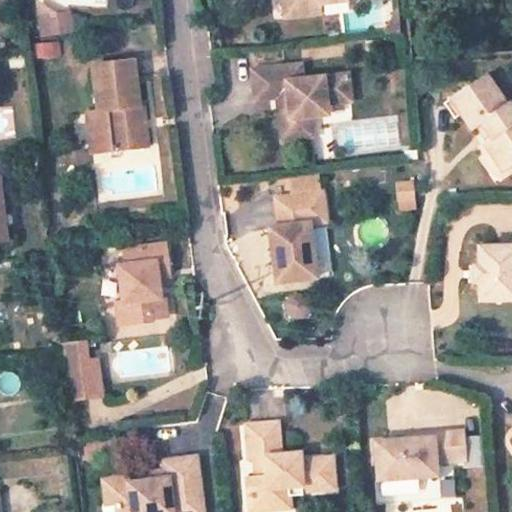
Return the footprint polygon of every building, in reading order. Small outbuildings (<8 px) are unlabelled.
[(345,0),(268,0),(270,16),(312,11),(312,3),(345,0)] [(68,32),(68,7),(34,7),(34,32),(68,32)] [(136,112),(130,66),(90,70),(96,119),(104,119),(108,155),(146,150),(143,115),(142,113),(136,112)] [(469,113),(481,133),(477,136),(499,176),(511,167),(511,96),(511,97),(507,99),(488,69),(451,93),(455,100),(447,106),(454,118),(461,113),(464,118),(469,113)] [(346,114),(340,77),(298,83),(295,71),(248,78),(251,106),(276,104),(277,122),(268,124),(271,154),(304,150),(300,120),(346,114)] [(412,208),(411,179),(392,180),(393,209),(412,208)] [(311,295),(304,226),(321,225),(319,205),(272,210),(275,240),(263,242),(270,300),(311,295)] [(511,239),(481,240),(482,264),(473,264),(474,288),(481,289),(482,309),(511,308),(511,239)] [(157,327),(157,285),(165,284),(160,251),(113,258),(115,271),(106,275),(109,314),(102,315),(104,337),(141,333),(141,327),(157,327)] [(93,406),(89,370),(55,374),(60,409),(93,406)] [(238,511),(284,511),(284,499),(301,499),(301,503),(318,503),(318,493),(327,493),(326,471),(302,471),(303,461),(276,462),(274,427),(242,429),(242,465),(248,466),(248,486),(238,485),(238,511)] [(496,485),(493,447),(459,449),(461,485),(496,485)] [(461,485),(459,449),(434,450),(433,459),(378,461),(379,504),(437,502),(437,488),(461,488),(461,485)] [(195,511),(189,463),(156,467),(158,484),(121,489),(121,483),(96,486),(98,506),(95,507),(95,511),(195,511)]
